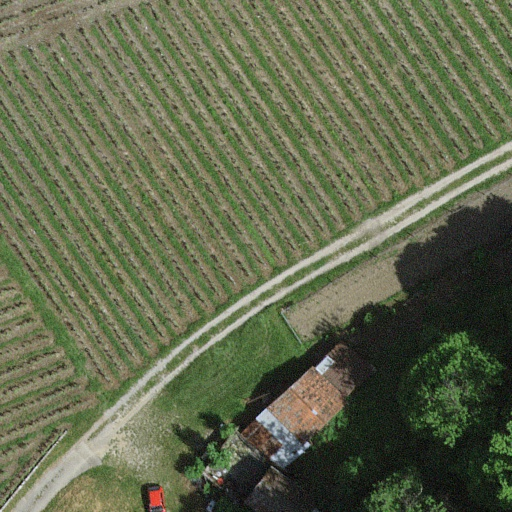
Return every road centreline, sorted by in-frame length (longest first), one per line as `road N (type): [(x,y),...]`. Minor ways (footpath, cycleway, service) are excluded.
road 1 (track): [(511,155),(302,266),(158,388)]
road 2 (unclassified): [(158,388),(33,511)]
